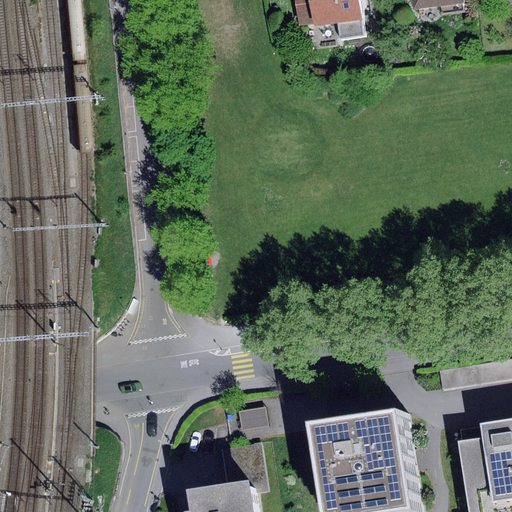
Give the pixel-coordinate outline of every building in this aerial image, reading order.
[(358,0),(296,0),(300,25),(313,23),(313,26),(337,23),(340,38),(363,34),(358,0)] [(410,0),(412,9),(440,5),(441,13),(462,10),(461,0),(410,0)] [(511,360),(440,372),(443,389),(511,378),(511,360)] [(266,408),(240,412),(242,431),(269,427),(266,408)] [(408,412),(322,425),(334,511),(405,511),(422,510),(408,412)] [(490,439),(466,443),(477,511),(511,511),(511,420),(488,424),(490,439)] [(222,450),(228,493),(255,489),(268,487),(262,444),(222,450)] [(259,511),(255,489),(228,493),(193,499),(195,511),(259,511)]
